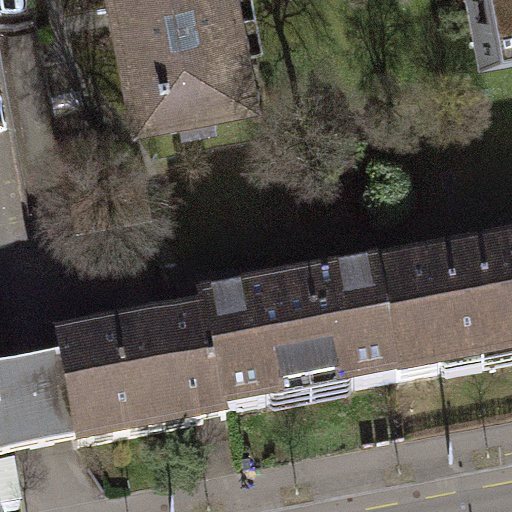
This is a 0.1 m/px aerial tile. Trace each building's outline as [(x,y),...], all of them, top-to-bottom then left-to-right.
[(242,0),(113,0),(117,19),(135,115),(260,92),(242,0)] [(511,0),(473,0),(483,50),(511,44),(511,0)] [(146,170),(69,184),(77,229),(154,215),(146,170)] [(511,250),(377,276),(397,383),(511,361),(511,250)] [(397,383),(377,276),(205,308),(209,329),(225,416),(397,383)] [(225,416),(209,329),(62,356),(63,363),(60,364),(76,447),(78,446),(79,449),(226,422),(225,416)] [(0,413),(0,460),(54,451),(76,447),(60,364),(33,369),(0,374),(0,413),(0,414),(0,413)]
